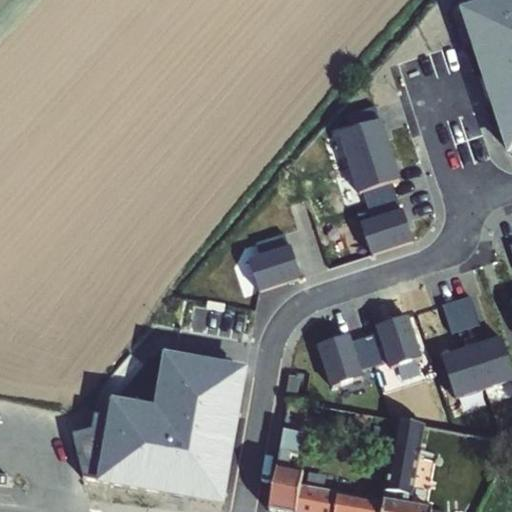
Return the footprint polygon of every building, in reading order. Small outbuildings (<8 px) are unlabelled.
[(511,0),(494,0),(460,12),(509,162),(511,160),(511,0)] [(380,117),(338,130),(350,165),(391,151),(380,117)] [(391,151),(350,165),(362,197),(402,184),(391,151)] [(403,210),(361,223),(371,256),(414,243),(403,210)] [(289,235),(246,249),(260,293),(304,279),(289,235)] [(413,315),(377,325),(379,335),(367,339),(371,353),(376,366),(388,363),(390,371),(426,362),(413,315)] [(355,334),(319,345),(332,390),(365,379),(362,369),(376,366),(371,353),(367,339),(356,342),(355,334)] [(511,364),(502,335),(472,344),(487,389),(511,381),(511,364)] [(487,389),(472,344),(442,353),(456,399),(487,389)] [(156,408),(111,402),(97,486),(229,510),(251,369),(163,356),(156,408)] [(291,402),(286,432),(304,435),(307,418),(309,406),(303,404),(291,402)] [(427,426),(398,421),(385,503),(383,511),(434,511),(435,508),(413,504),(424,441),(427,426)] [(286,432),(271,511),(299,511),(303,489),(306,476),(292,473),(295,458),(300,459),(304,435),(286,432)] [(383,511),(385,503),(350,496),(352,489),(339,487),(338,494),(303,489),(299,511),(383,511)]
